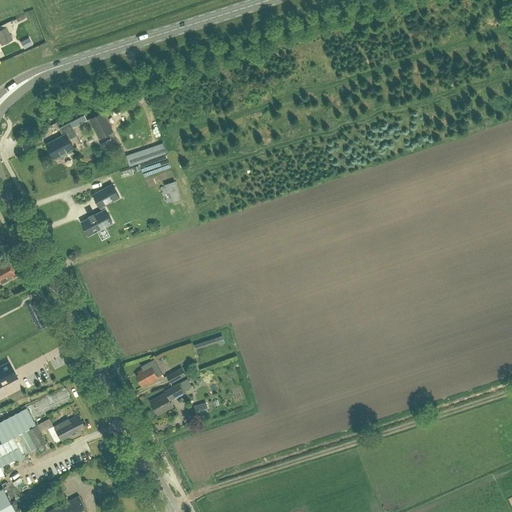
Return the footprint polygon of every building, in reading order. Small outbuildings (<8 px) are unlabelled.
[(5,26),(0,29),(0,42),(1,45),(12,39),(5,26)] [(114,131),(104,111),(89,118),(100,138),(114,131)] [(56,123),(70,118),(68,113),(54,119),(56,123)] [(83,114),(59,128),(63,137),(46,145),(53,159),(74,148),(69,138),(76,135),(73,127),(86,120),(83,114)] [(100,143),(103,150),(109,147),(109,146),(106,141),(100,143)] [(160,141),(125,151),(127,161),(163,151),(160,141)] [(175,181),(166,185),(168,192),(170,192),(173,201),(181,198),(175,181)] [(113,183),(93,194),(100,208),(101,208),(102,211),(106,209),(104,206),(120,197),(113,183)] [(89,218),(81,222),(88,235),(106,226),(106,225),(113,222),(106,209),(102,211),(99,213),(99,212),(95,215),(94,212),(93,213),(89,215),(88,215),(89,218)] [(0,283),(0,284),(7,280),(6,278),(13,274),(7,262),(0,265),(0,283)] [(6,326),(24,322),(22,310),(3,314),(6,326)] [(222,335),(194,344),(196,349),(224,339),(222,335)] [(142,387),(163,375),(154,359),(140,366),(142,368),(137,371),(138,374),(136,375),(142,387)] [(8,362),(0,366),(0,385),(16,377),(8,362)] [(171,383),(186,375),(182,367),(167,375),(171,383)] [(184,392),(184,391),(192,387),(188,378),(179,383),(165,390),(166,392),(150,400),(158,415),(174,406),(170,399),(184,392)] [(206,402),(194,405),(198,415),(209,412),(206,402)] [(39,425),(30,407),(0,421),(0,434),(4,442),(0,443),(0,466),(49,442),(44,433),(43,431),(40,425),(39,425)] [(68,418),(52,426),(59,440),(80,429),(80,427),(83,426),(77,415),(68,420),(68,418)] [(49,419),(40,424),(40,425),(43,431),(44,433),(47,431),(46,429),(52,426),(49,419)] [(0,487),(0,511),(15,511),(2,487),(0,487)] [(87,511),(78,495),(45,511),(87,511)]
